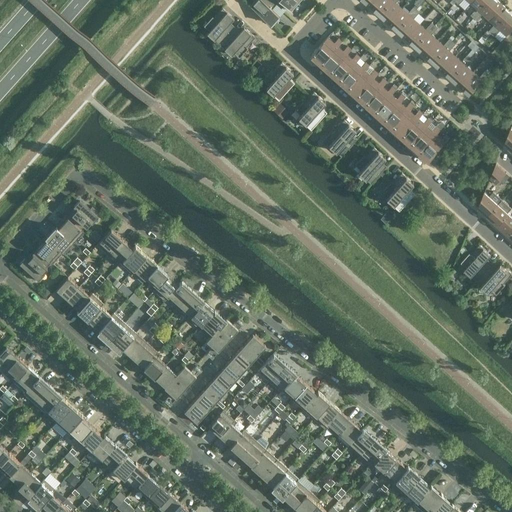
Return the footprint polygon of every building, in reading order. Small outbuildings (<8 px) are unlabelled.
[(281,9),(271,0),(255,0),(250,6),(269,23),(278,14),(272,9),(276,5),(280,9),(281,9)] [(299,1),(297,0),(271,0),(281,9),(285,4),(289,8),(296,0),(297,0),(299,1)] [(380,15),(392,0),(376,0),(371,7),(380,15)] [(389,23),(402,8),(396,2),(398,0),(392,0),(380,15),(389,23)] [(489,0),(473,0),(470,3),(476,8),(471,15),(474,18),(489,0)] [(488,19),(502,4),(497,0),(489,0),(474,18),(477,20),(482,14),(488,19)] [(491,33),(511,12),(502,4),(488,19),(494,24),(488,31),(491,33)] [(398,31),(417,9),(414,6),(408,13),(402,8),(389,23),(398,31)] [(219,44),(235,26),(229,22),(233,17),(222,8),(214,17),(212,16),(203,25),(209,30),(207,33),(219,44)] [(406,39),(420,24),(420,23),(414,18),(419,13),(420,12),(417,9),(398,31),(406,39)] [(458,19),(465,22),(470,13),(464,9),(458,19)] [(511,29),(511,13),(511,12),(491,33),(495,36),(500,30),(506,35),(511,29)] [(419,13),(414,18),(420,23),(424,18),(419,13)] [(415,47),(435,25),(432,22),(426,29),(420,24),(406,39),(415,47)] [(424,55),(438,40),(432,34),(438,28),(435,25),(415,47),(424,55)] [(255,37),(244,27),(240,31),(235,26),(219,44),(231,55),(234,52),(239,57),(248,48),(246,47),(255,37)] [(338,46),(342,41),(338,38),(334,43),(327,37),(311,54),(320,63),(336,45),(338,46)] [(433,63),(452,41),(449,38),(444,45),(438,40),(424,55),(433,63)] [(347,54),(351,49),(347,46),(343,51),(338,46),(342,41),(338,46),(336,45),(320,63),(329,71),(345,53),(347,54)] [(442,71),(456,56),(450,50),(455,44),(452,41),(433,63),(442,71)] [(356,62),(360,57),(356,54),(352,59),(347,54),(351,49),(347,54),(345,53),(329,71),(338,79),(354,61),(356,62)] [(451,79),(470,57),(467,54),(461,61),(456,56),(442,71),(451,79)] [(364,70),(369,65),(365,62),(361,67),(356,62),(360,57),(356,62),(354,61),(338,79),(347,87),(363,69),(364,70)] [(460,87),(473,72),(468,66),(473,60),(470,57),(451,79),(460,87)] [(266,87),(278,98),(294,81),(289,76),(293,72),(281,62),(273,71),(271,70),(262,80),(268,85),(266,87)] [(373,78),(378,73),(374,70),(369,75),(365,70),(369,65),(364,70),(363,69),(347,87),(356,95),(372,77),(373,78)] [(469,95),(483,80),(488,73),(485,71),(480,77),(473,72),(460,87),(469,95)] [(382,86),(387,81),(383,78),(378,83),(373,78),(378,73),(373,78),(372,77),(356,95),(365,103),(381,85),(382,86)] [(391,94),(396,89),(392,86),(387,91),(382,86),(387,81),(382,86),(381,85),(365,103),(374,111),(390,93),(391,94)] [(400,102),(404,97),(401,94),(396,99),(391,94),(396,89),(391,94),(390,93),(374,111),(383,119),(399,101),(400,102)] [(303,100),(295,109),(300,114),(298,117),(311,128),(326,110),(321,106),(325,102),(313,91),(305,101),(303,100)] [(409,110),(413,105),(409,102),(405,107),(400,102),(404,97),(400,102),(399,101),(383,119),(392,127),(408,109),(409,110)] [(417,117),(418,118),(422,113),(418,110),(414,115),(409,110),(413,105),(409,110),(408,109),(392,127),(401,135),(417,117)] [(426,125),(427,126),(431,121),(427,118),(423,123),(418,118),(417,117),(401,135),(410,143),(426,125)] [(334,127),(325,137),(336,147),(333,149),(341,156),(357,138),(349,131),(353,127),(344,119),(335,129),(334,127)] [(435,133),(436,134),(440,129),(436,126),(432,131),(427,126),(426,125),(410,143),(419,151),(435,133)] [(428,159),(444,141),(445,142),(449,137),(445,134),(441,139),(436,134),(435,133),(419,151),(428,159)] [(363,177),(370,183),(386,166),(378,159),(382,155),(373,147),(365,156),(363,155),(355,165),(365,174),(363,177)] [(496,164),(490,178),(496,184),(506,172),(496,164)] [(391,181),(383,190),(393,200),(391,202),(398,209),(414,192),(406,185),(410,180),(401,172),(393,182),(391,181)] [(488,216),(503,200),(502,199),(498,204),(485,192),(478,207),(488,216)] [(503,200),(488,216),(497,224),(511,208),(503,200)] [(68,217),(67,217),(83,232),(84,231),(82,230),(98,212),(92,206),(90,208),(82,201),(68,217)] [(511,208),(497,224),(506,232),(511,225),(511,216),(508,212),(511,208)] [(83,232),(67,217),(58,228),(57,226),(56,227),(74,242),(83,232)] [(74,242),(56,227),(46,238),(64,253),(74,242)] [(97,244),(108,254),(122,238),(111,228),(97,244)] [(101,237),(94,230),(90,235),(96,241),(101,237)] [(64,253),(46,238),(37,249),(53,263),(62,252),(63,254),(64,253)] [(132,247),(122,238),(108,254),(111,251),(121,260),(119,263),(136,245),(135,244),(132,247)] [(469,274),(476,281),(492,263),(485,256),(488,252),(480,244),(471,254),(469,253),(461,262),(471,272),(469,274)] [(136,245),(119,263),(119,264),(120,263),(131,272),(146,255),(136,245)] [(53,263),(37,249),(22,265),(30,272),(28,274),(35,280),(51,262),(52,263),(53,263)] [(146,255),(131,272),(142,282),(157,264),(146,255)] [(77,257),(73,262),(78,266),(82,261),(77,257)] [(500,270),(492,263),(476,281),(484,287),(486,285),(497,294),(505,285),(504,283),(511,273),(504,266),(500,270)] [(168,274),(157,264),(142,282),(146,278),(156,287),(153,290),(154,290),(168,274)] [(179,283),(168,274),(154,290),(165,300),(182,281),(181,280),(179,283)] [(56,289),(67,299),(79,286),(68,276),(56,289)] [(192,290),(182,281),(165,300),(166,299),(177,308),(192,290)] [(123,290),(129,295),(134,289),(128,284),(123,290)] [(79,286),(67,299),(78,309),(76,310),(77,310),(92,293),(89,296),(79,286)] [(203,300),(192,290),(177,308),(188,318),(203,300)] [(92,293),(77,310),(88,320),(103,303),(92,293)] [(199,327),(214,310),(203,300),(188,318),(199,327)] [(103,303),(88,320),(99,330),(114,313),(114,312),(111,315),(101,306),(104,303),(103,303)] [(151,315),(155,310),(150,306),(146,311),(151,315)] [(225,319),(214,310),(199,327),(209,337),(206,340),(206,341),(226,318),(225,319)] [(114,313),(99,330),(110,340),(125,322),(114,313)] [(226,318),(206,341),(213,346),(208,351),(214,356),(242,324),(237,319),(233,324),(226,318)] [(125,322),(110,340),(120,349),(136,332),(125,322)] [(136,332),(120,349),(121,350),(122,348),(132,358),(147,342),(136,332)] [(253,334),(243,345),(255,357),(266,346),(253,334)] [(147,342),(132,358),(143,367),(158,351),(147,342)] [(255,357),(243,345),(233,356),(246,368),(255,357)] [(6,346),(0,352),(0,363),(5,368),(2,371),(3,372),(17,356),(6,346)] [(158,351),(143,367),(154,377),(166,364),(155,355),(158,352),(158,351)] [(258,371),(269,381),(284,363),(273,353),(258,371)] [(28,365),(17,356),(3,372),(14,381),(28,365)] [(246,368),(233,356),(223,367),(236,378),(246,368)] [(295,373),(284,363),(269,381),(279,390),(295,373)] [(166,364),(154,377),(165,386),(164,387),(164,388),(185,365),(184,365),(176,374),(166,364)] [(39,375),(28,365),(14,381),(24,391),(23,392),(23,393),(39,375)] [(185,365),(164,388),(170,393),(166,398),(172,402),(200,371),(195,366),(191,371),(185,365)] [(236,378),(223,367),(213,378),(226,389),(236,378)] [(306,383),(295,373),(279,390),(280,391),(281,389),(292,399),(306,383)] [(50,385),(39,375),(23,393),(34,402),(50,385)] [(226,389),(213,378),(204,389),(217,400),(226,389)] [(316,392),(306,383),(292,399),(302,408),(318,391),(316,392)] [(61,395),(50,385),(34,402),(45,412),(61,395)] [(217,400),(204,389),(194,399),(207,411),(217,400)] [(329,401),(318,391),(302,408),(313,418),(329,401)] [(72,405),(61,395),(45,412),(56,422),(72,405)] [(207,411),(194,399),(184,411),(197,422),(207,411)] [(340,410),(329,401),(313,418),(324,428),(340,410)] [(72,405),(56,422),(67,432),(82,414),(72,405)] [(208,425),(219,436),(234,420),(223,410),(208,425)] [(351,420),(340,410),(324,428),(325,428),(326,427),(336,436),(351,420)] [(82,414),(67,432),(70,429),(80,438),(77,441),(78,441),(92,425),(81,416),(83,415),(82,414)] [(234,420),(219,436),(230,445),(245,429),(244,429),(242,432),(231,423),(234,420)] [(361,430),(351,420),(336,436),(337,436),(340,433),(350,443),(347,446),(363,428),(361,430)] [(287,440),(296,428),(289,423),(280,434),(287,440)] [(18,429),(13,425),(9,430),(14,434),(18,429)] [(92,425),(78,441),(88,451),(104,434),(104,433),(102,435),(92,425)] [(373,438),(363,428),(347,446),(358,455),(373,438)] [(245,429),(230,445),(241,455),(256,439),(245,429)] [(115,443),(104,434),(88,451),(89,452),(92,449),(102,458),(99,460),(99,461),(115,443)] [(385,448),(373,438),(358,455),(369,465),(385,448)] [(256,439),(241,455),(252,464),(250,466),(251,466),(266,449),(256,439)] [(115,443),(99,461),(110,471),(126,453),(115,443)] [(0,444),(0,462),(9,452),(0,444)] [(396,458),(385,448),(369,465),(370,466),(374,461),(384,470),(381,473),(381,474),(396,458)] [(262,476),(277,459),(266,449),(251,466),(262,476)] [(9,452),(0,462),(0,467),(8,475),(20,462),(9,452)] [(126,454),(126,453),(110,471),(111,471),(114,467),(124,476),(121,480),(121,481),(123,479),(137,463),(136,463),(126,454)] [(406,467),(396,458),(381,474),(392,483),(408,466),(407,466),(406,467)] [(277,459),(262,476),(272,485),(288,468),(277,459)] [(20,462),(8,475),(19,484),(17,486),(18,486),(31,472),(20,462)] [(137,463),(123,479),(133,489),(148,473),(137,463)] [(408,466),(392,483),(403,493),(419,476),(408,466)] [(283,495),(298,480),(299,478),(288,468),(272,485),(283,495)] [(45,477),(55,486),(60,481),(51,471),(45,477)] [(74,485),(81,478),(73,471),(66,478),(74,485)] [(31,472),(18,486),(29,496),(44,478),(41,481),(31,472)] [(159,483),(148,473),(133,489),(134,489),(136,486),(147,496),(159,483)] [(419,476),(403,493),(406,491),(416,500),(429,485),(419,476)] [(44,478),(29,496),(39,506),(55,488),(44,478)] [(331,486),(335,482),(330,478),(326,482),(331,486)] [(298,480),(283,495),(294,505),(308,489),(298,480)] [(76,488),(86,497),(90,492),(81,483),(76,488)] [(170,493),(159,483),(147,496),(158,506),(170,493)] [(424,511),(442,493),(441,493),(440,494),(431,486),(432,485),(431,484),(429,485),(416,500),(414,503),(424,511)] [(342,496),(346,492),(341,487),(337,492),(342,496)] [(55,488),(39,506),(46,511),(53,511),(62,503),(52,493),(56,489),(55,488)] [(308,489),(294,505),(301,511),(307,511),(319,499),(308,489)] [(170,493),(158,506),(165,511),(172,511),(181,502),(170,493)] [(444,511),(452,503),(451,503),(442,495),(443,494),(442,493),(424,511),(444,511)] [(319,499),(307,511),(327,511),(331,508),(327,511),(317,502),(320,499),(319,499)] [(181,502),(172,511),(190,511),(192,510),(191,511),(181,502)] [(62,503),(53,511),(72,511),(75,509),(72,511),(62,503)] [(462,511),(452,503),(444,511),(462,511)]
